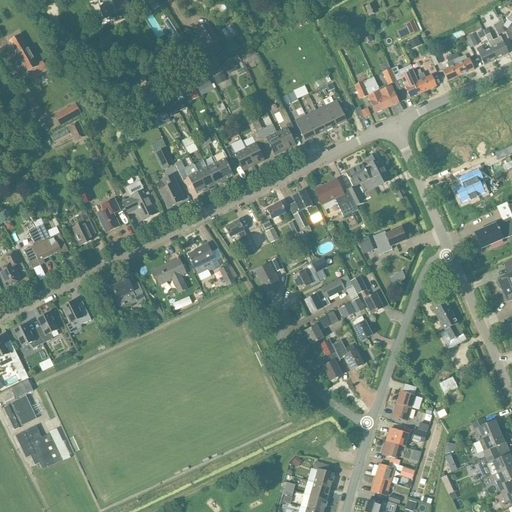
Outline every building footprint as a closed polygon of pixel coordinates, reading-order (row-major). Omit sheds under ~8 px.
[(97,0),(104,19),(127,10),(123,0),(97,0)] [(274,7),(270,0),(263,0),(268,10),(274,7)] [(373,4),(365,7),(369,16),(377,13),(373,4)] [(161,42),(176,32),(166,18),(159,23),(152,13),(144,18),(161,42)] [(499,21),(500,23),(505,33),(507,32),(505,27),(505,26),(502,20),(499,21)] [(411,36),(419,32),(414,21),(406,25),(407,27),(397,32),(400,40),(411,35),(411,36)] [(499,36),(505,33),(500,23),(494,26),(499,36)] [(194,32),(205,50),(206,49),(211,56),(222,49),(217,41),(218,41),(207,24),(194,32)] [(491,49),(492,49),(497,60),(509,54),(501,37),(493,41),(491,34),(487,26),(482,28),(486,36),(491,49)] [(257,34),(255,28),(247,32),(249,38),(257,34)] [(480,39),(486,36),(482,28),(483,31),(477,34),(480,39)] [(20,35),(9,41),(27,73),(38,67),(20,35)] [(471,48),(478,45),(473,35),(466,38),(471,48)] [(412,50),(421,46),(417,37),(408,41),(412,50)] [(492,49),(491,49),(485,52),(482,46),(476,49),(484,66),(497,60),(492,49)] [(245,64),(258,58),(254,50),(242,56),(245,64)] [(435,67),(442,64),(438,53),(430,56),(435,67)] [(454,61),(454,60),(452,56),(446,58),(448,63),(446,63),(449,69),(443,72),(448,82),(461,76),(456,66),(454,61)] [(461,76),(475,70),(470,60),(462,63),(456,66),(461,76)] [(225,66),(229,75),(238,71),(234,61),(225,66)] [(413,73),(413,71),(411,66),(398,72),(405,88),(410,99),(424,93),(419,82),(415,72),(413,73)] [(396,83),(391,70),(383,73),(388,86),(396,83)] [(419,82),(424,93),(437,87),(432,76),(426,79),(424,73),(422,74),(420,70),(415,72),(419,82)] [(226,80),(222,73),(214,77),(218,84),(226,80)] [(327,77),(315,83),(318,88),(330,83),(327,77)] [(388,109),(380,92),(373,78),(354,86),(361,101),(368,97),(371,103),(375,114),(388,109)] [(209,80),(197,86),(199,92),(212,86),(209,80)] [(154,85),(138,98),(145,107),(161,94),(154,85)] [(380,92),(388,109),(399,104),(394,93),(392,86),(380,92)] [(298,99),(305,96),(302,88),(294,92),(298,99)] [(189,92),(193,101),(200,97),(196,89),(189,92)] [(184,100),(176,103),(180,110),(187,106),(184,100)] [(337,101),(326,106),(336,126),(347,121),(337,101)] [(171,118),(178,114),(173,103),(165,106),(171,118)] [(81,115),(75,105),(65,110),(70,120),(81,115)] [(326,131),(316,111),(313,105),(303,110),(306,117),(316,136),(326,131)] [(326,106),(316,111),(326,131),(336,126),(326,106)] [(164,109),(152,115),(154,118),(155,122),(167,116),(165,113),(164,109)] [(282,131),(277,133),(285,151),(296,146),(291,137),(286,126),(291,124),(284,109),(279,112),(284,122),(279,125),(282,131)] [(364,118),(371,116),(368,109),(361,111),(364,118)] [(316,136),(306,117),(295,122),(305,142),(316,136)] [(75,142),(87,137),(80,122),(68,127),(75,142)] [(263,130),(257,133),(260,139),(265,136),(263,130)] [(257,133),(251,136),(254,141),(260,139),(257,133)] [(277,133),(267,138),(271,147),(275,156),(285,151),(277,133)] [(190,136),(181,140),(188,154),(197,150),(190,136)] [(204,139),(207,146),(212,143),(208,137),(204,139)] [(202,148),(207,146),(204,139),(199,141),(202,148)] [(242,141),(226,149),(232,161),(237,158),(241,166),(244,172),(254,166),(245,149),(242,141)] [(256,144),(245,149),(254,166),(264,161),(260,153),(256,144)] [(164,170),(174,166),(166,149),(157,154),(164,170)] [(224,181),(234,176),(226,160),(227,159),(224,152),(213,157),(216,164),(224,181)] [(354,202),(358,211),(359,211),(357,207),(365,203),(356,187),(370,179),(370,178),(373,176),(379,187),(390,182),(375,154),(368,158),(370,161),(363,165),(346,174),(353,188),(348,190),(354,202)] [(175,164),(178,170),(183,168),(180,161),(175,164)] [(207,169),(215,186),(224,181),(216,164),(207,169)] [(197,195),(206,190),(198,173),(194,166),(184,170),(197,195)] [(198,173),(206,190),(215,186),(207,169),(198,173)] [(460,191),(457,192),(462,204),(469,200),(470,201),(471,201),(470,200),(476,197),(477,198),(478,198),(477,197),(482,195),(484,194),(479,184),(479,182),(483,180),(479,170),(459,179),(462,186),(458,188),(460,191)] [(180,191),(173,176),(164,181),(167,188),(160,191),(168,209),(184,201),(180,191)] [(343,193),(337,180),(323,187),(320,185),(315,188),(315,191),(322,206),(335,200),(344,218),(358,211),(354,202),(348,190),(343,193)] [(143,192),(138,183),(128,188),(132,197),(131,198),(131,199),(123,203),(128,215),(137,210),(143,221),(157,214),(146,190),(143,192)] [(400,201),(405,198),(399,188),(395,190),(400,201)] [(91,202),(86,190),(79,193),(85,205),(91,202)] [(293,197),(295,203),(289,206),(296,221),(302,232),(301,232),(303,236),(312,232),(302,212),(307,209),(311,218),(319,213),(316,207),(313,209),(305,191),(293,197)] [(120,227),(114,215),(121,211),(115,199),(101,206),(104,212),(98,216),(107,234),(120,227)] [(272,221),(280,217),(284,224),(289,221),(286,214),(287,213),(281,203),(267,210),(272,221)] [(93,240),(86,226),(91,224),(86,213),(75,218),(79,226),(73,229),(81,246),(93,240)] [(511,223),(510,219),(496,224),(475,234),(481,250),(511,236),(511,223)] [(240,221),(225,228),(230,239),(238,235),(242,242),(248,239),(244,232),(245,232),(240,221)] [(296,221),(289,225),(294,236),(301,232),(302,232),(296,221)] [(50,238),(44,225),(42,222),(35,225),(36,229),(50,257),(56,254),(58,257),(69,252),(60,234),(50,238)] [(50,257),(36,229),(35,229),(33,226),(27,228),(35,246),(32,248),(31,248),(24,251),(33,270),(45,264),(43,260),(50,257)] [(266,233),(271,244),(279,240),(274,229),(266,233)] [(373,237),(378,249),(381,255),(393,250),(392,247),(407,241),(402,229),(386,235),(385,232),(373,237)] [(378,249),(373,237),(373,236),(358,242),(364,255),(378,249)] [(188,256),(195,269),(198,276),(208,271),(209,272),(216,269),(211,261),(215,259),(208,245),(197,250),(197,251),(188,256)] [(21,281),(14,268),(21,264),(15,252),(3,258),(7,267),(0,269),(0,272),(7,287),(21,281)] [(272,261),(277,271),(283,268),(278,258),(272,261)] [(304,272),(293,278),(300,291),(310,286),(311,286),(319,282),(315,274),(329,268),(324,258),(303,269),(304,272)] [(159,286),(171,280),(179,295),(188,290),(181,276),(186,273),(179,259),(153,272),(159,286)] [(269,265),(255,271),(266,292),(280,285),(269,265)] [(234,280),(233,277),(237,275),(233,269),(230,271),(228,266),(219,270),(226,284),(234,280)] [(502,292),(511,287),(511,266),(506,269),(508,275),(498,280),(499,283),(497,284),(502,292)] [(392,285),(405,278),(402,271),(389,277),(392,285)] [(312,315),(324,309),(330,305),(327,300),(352,287),(347,276),(315,292),(317,295),(305,302),(312,315)] [(361,294),(367,291),(360,277),(351,282),(357,296),(361,294)] [(138,283),(131,287),(128,280),(112,288),(118,299),(116,300),(120,309),(129,304),(130,306),(137,303),(138,306),(147,301),(138,283)] [(511,287),(502,292),(504,301),(506,300),(508,303),(511,301),(511,287)] [(367,291),(361,294),(372,315),(384,309),(376,294),(370,297),(367,291)] [(339,309),(344,319),(355,313),(356,315),(364,310),(359,299),(339,309)] [(451,341),(463,334),(445,300),(432,306),(445,331),(446,331),(451,341)] [(68,304),(69,305),(63,308),(71,324),(78,321),(80,326),(92,321),(86,309),(80,312),(75,302),(74,303),(73,301),(68,304)] [(37,333),(43,344),(53,340),(52,334),(58,331),(50,314),(45,317),(44,315),(39,318),(39,319),(38,320),(43,330),(37,333)] [(323,339),(320,332),(332,326),(327,316),(312,324),(314,327),(305,332),(312,345),(323,339)] [(364,321),(362,317),(351,323),(361,342),(373,336),(365,321),(364,321)] [(43,344),(37,333),(32,336),(27,326),(26,326),(25,324),(19,327),(20,329),(15,331),(23,348),(29,345),(33,349),(43,344)] [(6,348),(1,338),(0,338),(0,367),(3,368),(20,360),(18,357),(12,345),(6,348)] [(330,340),(329,341),(333,349),(340,362),(341,362),(340,360),(345,358),(352,371),(363,366),(356,351),(353,346),(346,350),(341,341),(333,346),(330,340)] [(329,341),(319,345),(324,355),(320,357),(325,367),(323,368),(331,382),(343,376),(336,364),(340,362),(333,349),(329,341)] [(480,370),(476,362),(458,371),(462,379),(480,370)] [(445,395),(458,388),(453,378),(439,384),(445,395)] [(27,380),(10,387),(15,398),(32,391),(27,380)] [(397,405),(412,409),(416,396),(401,392),(397,405)] [(13,429),(36,419),(25,396),(3,406),(13,429)] [(408,422),(412,409),(397,405),(393,418),(408,422)] [(484,440),(500,433),(499,431),(500,430),(497,422),(496,423),(496,422),(487,426),(484,419),(472,425),(477,436),(481,434),(484,440)] [(427,432),(429,425),(421,423),(419,430),(427,432)] [(69,458),(57,429),(40,436),(36,425),(14,434),(24,458),(30,456),(34,465),(38,463),(41,469),(69,458)] [(60,426),(56,428),(70,456),(74,454),(60,426)] [(390,429),(386,442),(400,447),(400,446),(405,448),(408,441),(409,435),(404,433),(390,429)] [(424,443),(427,434),(415,430),(412,440),(424,443)] [(486,459),(499,454),(496,448),(505,444),(504,442),(505,441),(502,434),(501,434),(500,433),(484,440),(488,450),(483,452),(486,459)] [(396,460),(400,447),(386,442),(382,456),(396,460)] [(445,455),(453,452),(455,445),(447,443),(445,455)] [(492,476),(511,467),(511,456),(510,457),(510,456),(501,459),(499,454),(486,459),(489,464),(487,465),(492,476)] [(292,463),(297,468),(302,462),(297,457),(292,463)] [(315,462),(313,470),(311,469),(308,481),(315,483),(315,484),(330,488),(334,475),(328,473),(330,466),(315,462)] [(375,479),(391,484),(395,470),(379,465),(375,479)] [(403,467),(400,476),(411,479),(414,471),(403,467)] [(501,492),(511,487),(511,484),(511,481),(511,480),(511,467),(492,476),(491,476),(494,483),(497,481),(501,492)] [(447,476),(441,479),(444,486),(450,483),(447,476)] [(387,497),(391,484),(375,479),(371,492),(387,497)] [(285,489),(294,492),(295,486),(287,483),(285,489)] [(311,496),(327,501),(330,488),(315,484),(311,496)] [(511,487),(501,492),(506,503),(510,502),(511,505),(511,487)] [(294,492),(285,489),(283,495),(292,497),(294,492)] [(397,505),(399,498),(390,495),(388,502),(397,505)] [(307,510),(316,511),(323,511),(327,501),(311,496),(307,510)] [(386,511),(388,507),(368,501),(364,511),(386,511)] [(410,511),(413,511),(416,503),(408,501),(405,510),(410,511)]
